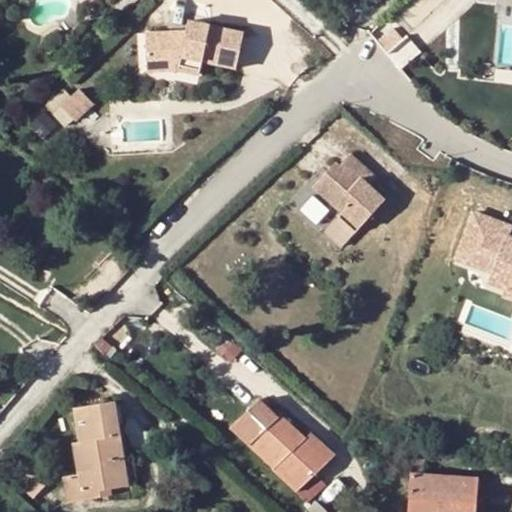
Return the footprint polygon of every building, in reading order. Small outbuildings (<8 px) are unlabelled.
[(177,60),(198,64),(234,71),(240,36),(184,24),(183,32),(142,36),(144,74),(176,73),(177,60)] [(177,60),(176,73),(196,77),(198,64),(177,60)] [(75,93),(57,110),(71,124),(89,107),(75,93)] [(312,187),(341,214),(359,229),(383,201),(367,187),(373,179),(347,155),(336,168),(332,164),(312,187)] [(471,212),(452,257),(487,272),(484,281),(502,289),(511,285),(511,284),(511,245),(501,241),(507,227),(471,212)] [(354,234),(359,229),(341,214),(337,218),(354,234)] [(511,284),(511,285),(502,289),(498,296),(511,301),(511,284)] [(302,441),(305,438),(282,413),(278,418),(260,400),(232,427),(293,491),(323,463),(302,441)] [(62,477),(65,498),(103,453),(118,433),(115,418),(72,424),(79,474),(62,477)] [(113,489),(114,489),(127,486),(122,457),(118,433),(103,453),(65,498),(65,503),(105,496),(104,490),(113,489)] [(310,433),(305,438),(302,441),(323,463),(331,455),(310,433)] [(413,459),(408,511),(474,511),(477,479),(424,474),(424,460),(413,459)] [(511,466),(497,465),(496,472),(495,483),(511,484),(511,466)]
